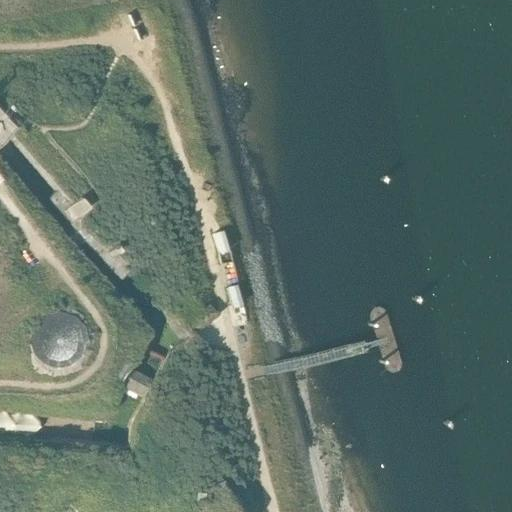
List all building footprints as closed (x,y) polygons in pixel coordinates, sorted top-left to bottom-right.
[(0,107),(0,141),(17,127),(0,107)] [(0,410),(93,418),(97,417),(101,414),(118,386),(146,402),(157,383),(128,367),(143,336),(145,334),(144,329),(142,326),(101,278),(0,164),(0,410)] [(60,196),(52,204),(122,283),(130,276),(60,196)] [(74,220),(88,207),(79,197),(65,209),(74,220)] [(225,250),(219,231),(211,233),(217,253),(225,250)] [(233,287),(225,290),(230,308),(238,306),(233,287)] [(240,511),(221,481),(187,503),(192,511),(240,511)]
